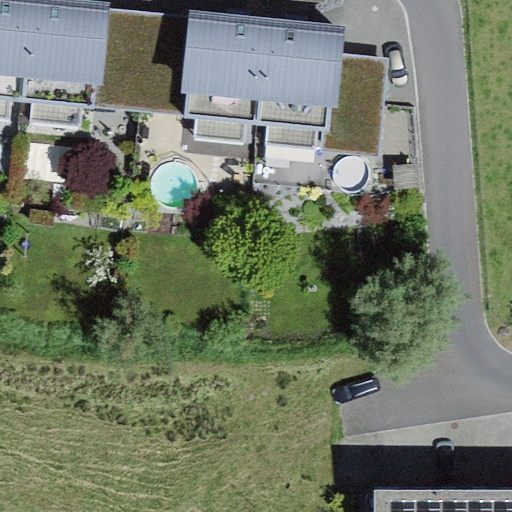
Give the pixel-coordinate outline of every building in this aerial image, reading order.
[(0,111),(42,114),(49,12),(0,8),(0,111)] [(123,120),(130,18),(49,12),(42,114),(123,120)] [(285,131),(291,34),(211,29),(204,126),(285,131)] [(365,136),(371,40),(291,34),(285,131),(365,136)] [(511,511),(511,474),(480,475),(480,511),(511,511)] [(480,511),(480,475),(397,476),(397,511),(480,511)]
